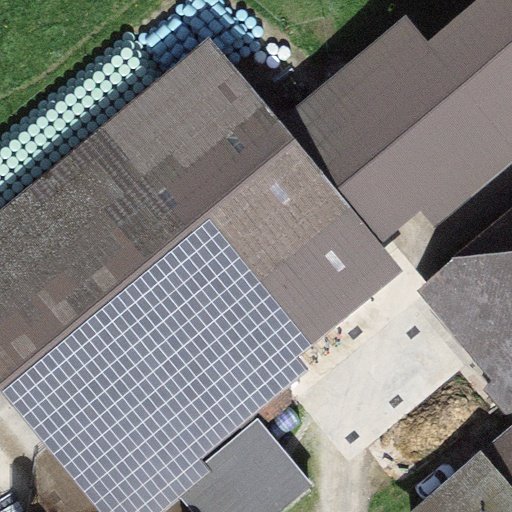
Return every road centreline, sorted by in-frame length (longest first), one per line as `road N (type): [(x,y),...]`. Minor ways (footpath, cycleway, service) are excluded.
road 1 (track): [(419,273),(240,45),(207,26),(181,36),(0,186)]
road 2 (track): [(340,511),(348,428),(391,314),(419,273),(511,189)]
